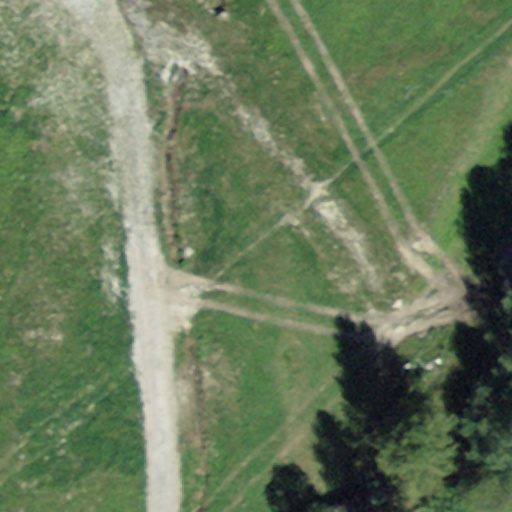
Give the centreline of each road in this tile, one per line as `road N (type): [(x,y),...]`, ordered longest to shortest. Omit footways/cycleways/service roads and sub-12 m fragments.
road 1 (track): [(153,363),(429,110),(511,50)]
road 2 (track): [(153,363),(126,82),(89,0)]
